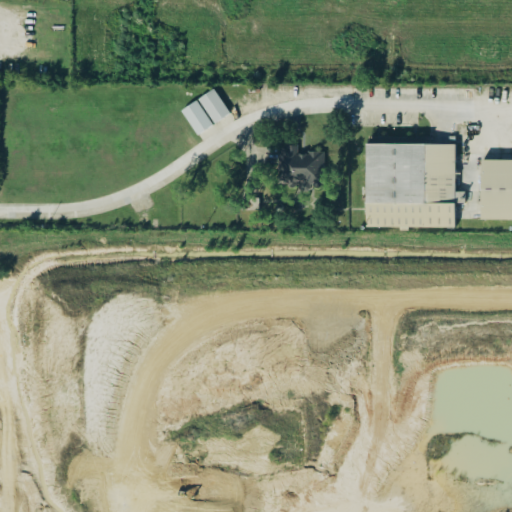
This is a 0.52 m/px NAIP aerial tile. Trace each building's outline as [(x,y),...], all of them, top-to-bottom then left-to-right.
[(199,97),(213,123),(229,114),(215,88),(199,97)] [(181,110),(198,134),(213,124),(196,100),(181,110)] [(455,227),(456,144),(367,143),(367,226),(455,227)] [(298,145),(279,145),(278,181),(300,182),(300,191),(310,191),(310,186),(322,186),(323,152),(298,152),(298,145)] [(482,219),(511,219),(511,159),(482,159),(482,219)]
